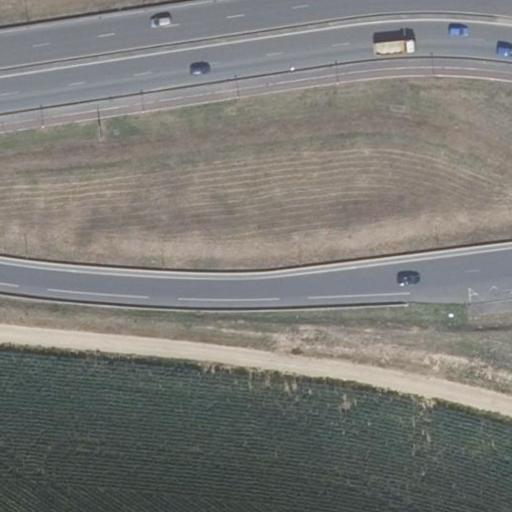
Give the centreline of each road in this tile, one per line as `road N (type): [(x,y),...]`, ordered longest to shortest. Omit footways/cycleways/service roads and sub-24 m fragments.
road 1 (track): [(511,416),(288,363),(0,333)]
road 2 (primary): [(0,97),(403,42),(511,48)]
road 3 (trunk): [(0,275),(40,283),(268,288),(511,268)]
road 4 (primary): [(372,0),(0,53)]
